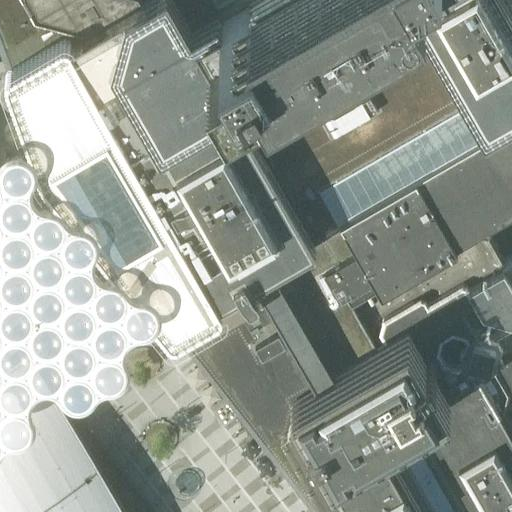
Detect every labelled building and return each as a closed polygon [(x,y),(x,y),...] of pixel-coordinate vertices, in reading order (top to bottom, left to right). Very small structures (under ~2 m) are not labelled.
[(190,349),(239,412),(251,405),(291,382),(292,381),(292,382),(313,370),(313,369),(314,369),(314,368),(315,369),(336,357),(336,356),(337,356),(370,338),(369,337),(370,337),(371,337),(379,332),(380,331),(381,331),(400,320),(400,319),(401,319),(402,318),(403,317),(403,318),(404,317),(405,318),(434,301),(434,300),(435,300),(461,286),(461,285),(462,285),(463,285),(493,268),(493,267),(493,266),(494,266),(495,267),(502,262),(496,250),(485,231),(480,223),(480,222),(511,203),(511,0),(39,0),(32,4),(0,21),(0,45),(5,60),(15,87),(18,94),(25,118),(34,142),(40,156),(50,171),(93,225),(106,242),(144,290),(145,293),(147,296),(159,309),(160,310),(180,336),(190,349)] [(0,0),(0,257),(2,259),(38,287),(45,292),(68,320),(69,322),(71,324),(95,368),(100,377),(112,397),(170,500),(177,511),(298,511),(297,509),(207,352),(199,338),(187,316),(180,303),(112,185),(66,104),(40,57),(34,46),(25,31),(6,0),(0,0)] [(0,0),(0,21),(32,4),(39,0),(0,0)] [(511,511),(511,256),(502,262),(495,267),(494,266),(493,266),(493,267),(493,268),(463,285),(462,285),(461,285),(461,286),(435,300),(434,300),(434,301),(405,318),(404,317),(403,318),(403,317),(402,318),(401,319),(400,319),(400,320),(381,331),(380,331),(379,332),(371,337),(370,337),(369,337),(370,338),(337,356),(336,356),(336,357),(315,369),(314,368),(314,369),(313,369),(313,370),(292,382),(292,381),(291,382),(251,405),(239,412),(243,417),(262,442),(316,511),(511,511)] [(30,281),(31,278),(30,275),(29,272),(27,269),(25,267),(23,265),(20,264),(17,264),(13,264),(10,265),(8,267),(6,269),(4,272),(3,275),(2,278),(3,281),(4,284),(5,287),(8,289),(10,291),(13,292),(16,292),(20,292),(23,291),(25,289),(27,287),(29,284),(30,281)] [(61,300),(62,296),(61,293),(60,290),(59,288),(56,285),(54,284),(51,283),(48,282),(44,283),(42,284),(39,285),(37,288),(35,290),(34,293),(34,296),(34,299),(35,302),(37,305),(39,307),(41,309),(44,310),(47,310),(51,310),(54,309),(56,307),(58,305),(60,302),(61,300)] [(30,317),(30,314),(30,311),(29,308),(27,305),(25,303),(22,301),(19,300),(16,300),(13,300),(10,301),(7,303),(5,305),(4,308),(2,311),(2,314),(2,317),(4,320),(5,323),(7,325),(10,327),(13,328),(16,328),(19,328),(22,327),(25,325),(27,323),(29,320),(30,317)] [(61,335),(61,332),(61,329),(60,326),(58,324),(56,321),(53,320),(50,319),(47,318),(44,319),(41,320),(39,321),(36,324),(35,326),(34,329),(33,332),(34,335),(35,338),(36,341),(38,343),(41,345),(44,346),(47,346),(50,346),(53,345),(56,343),(58,341),(60,338),(61,335)] [(30,353),(30,350),(30,347),(28,344),(27,341),(25,339),(22,337),(19,336),(16,336),(13,336),(10,337),(7,339),(5,341),(3,344),(2,347),(2,350),(2,353),(3,356),(5,359),(7,361),(10,363),(13,364),(16,364),(19,364),(22,363),(25,361),(27,359),(28,356),(30,353)] [(92,354),(92,351),(92,348),(91,345),(90,342),(88,340),(85,339),(83,337),(80,337),(77,337),(74,337),(71,338),(69,340),(67,342),(65,345),(65,348),(64,351),(64,353),(65,356),(67,359),(69,361),(71,363),(74,364),(77,365),(80,365),(83,364),(85,363),(88,361),(90,359),(91,356),(92,354)] [(126,511),(112,486),(109,481),(91,450),(85,440),(81,433),(71,420),(67,414),(53,392),(32,359),(25,349),(0,362),(0,511),(126,511)]
